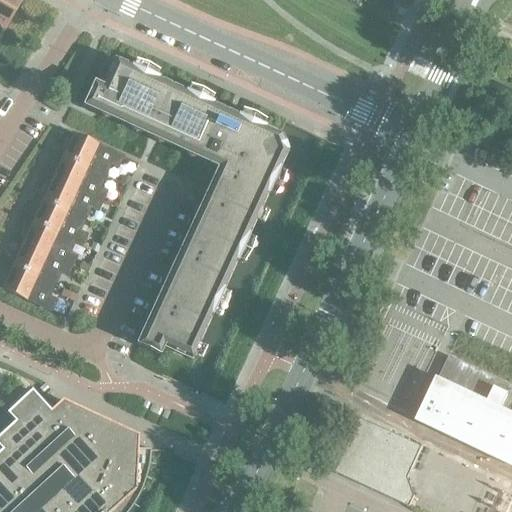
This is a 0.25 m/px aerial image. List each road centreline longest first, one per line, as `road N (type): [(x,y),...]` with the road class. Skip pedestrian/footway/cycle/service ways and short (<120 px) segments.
road 1 (tertiary): [(236,511),(413,130)]
road 2 (residential): [(123,0),(413,130)]
road 3 (residential): [(0,140),(91,0)]
road 4 (tertiary): [(413,130),(473,0)]
